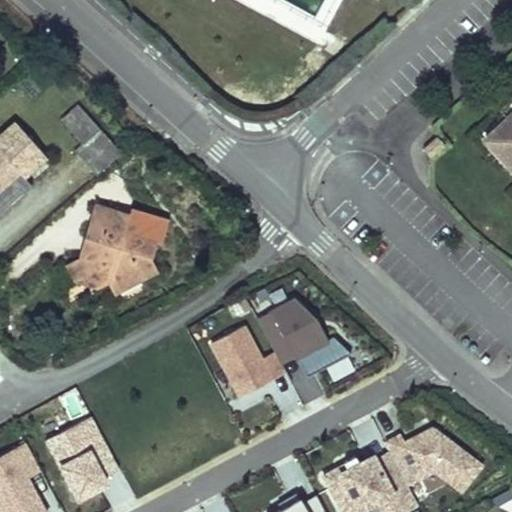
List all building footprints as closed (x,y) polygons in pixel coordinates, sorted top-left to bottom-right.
[(507,118),(511,112),(511,97),(497,117),(502,122),(507,118)] [(59,117),(83,143),(75,150),(97,174),(123,151),(77,101),(59,117)] [(511,112),(507,118),(511,122),(509,124),(506,127),(504,130),(502,134),(501,138),(501,143),(501,147),(502,151),(503,154),(505,157),(506,158),(507,159),(505,161),(511,168),(511,112)] [(0,135),(0,188),(11,179),(19,172),(23,177),(46,157),(15,122),(0,135)] [(444,145),(437,136),(423,149),(430,157),(444,145)] [(23,177),(19,172),(11,179),(16,184),(23,177)] [(67,265),(75,282),(90,274),(98,289),(108,283),(113,293),(157,270),(150,257),(155,242),(123,232),(128,216),(96,205),(90,226),(102,230),(97,249),(81,257),(67,265)] [(102,230),(90,226),(81,257),(97,249),(102,230)] [(75,282),(98,289),(90,274),(75,282)] [(242,326),(211,343),(239,396),(283,373),(272,352),(259,359),(242,326)] [(44,437),(73,500),(121,477),(92,415),(44,437)] [(46,511),(29,475),(40,470),(27,442),(0,453),(0,511),(46,511)] [(354,457),(323,474),(342,511),(357,511),(376,503),(381,511),(401,511),(418,504),(388,450),(358,466),(354,457)] [(282,509),(275,511),(324,511),(316,496),(300,505),(295,493),(278,503),(282,509)]
